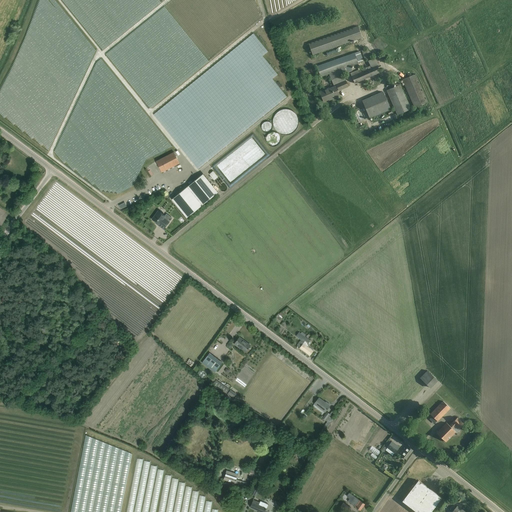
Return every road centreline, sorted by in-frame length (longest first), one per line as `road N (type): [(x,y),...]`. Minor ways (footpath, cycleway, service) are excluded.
road 1 (tertiary): [(420,449),(51,169)]
road 2 (track): [(0,402),(149,452),(214,490),(231,511)]
road 3 (unknown): [(160,252),(313,125)]
